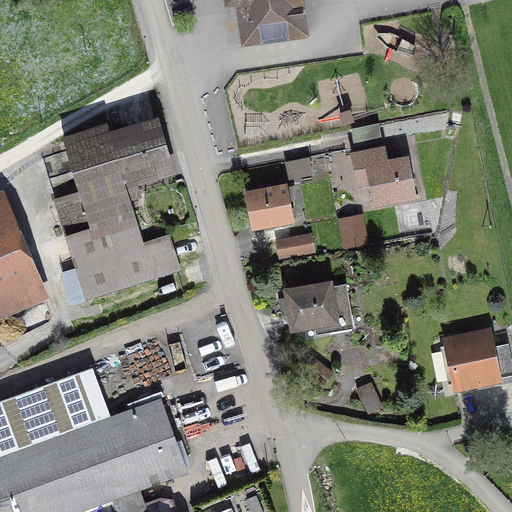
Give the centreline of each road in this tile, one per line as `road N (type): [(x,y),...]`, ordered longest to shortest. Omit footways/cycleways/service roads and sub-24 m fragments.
road 1 (tertiary): [(276,415),(151,0)]
road 2 (residential): [(276,415),(430,440),(511,420)]
road 3 (unknown): [(182,105),(306,78),(330,46),(339,0)]
